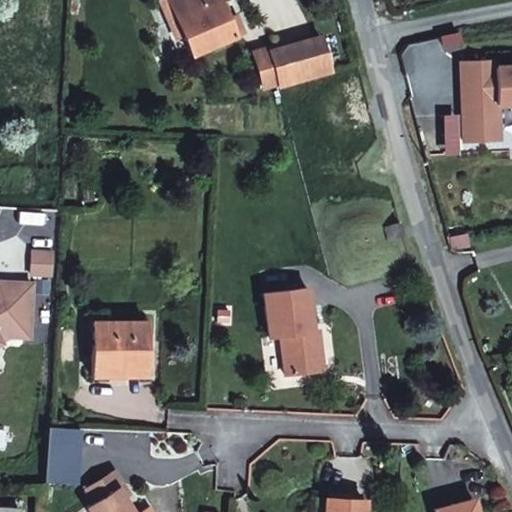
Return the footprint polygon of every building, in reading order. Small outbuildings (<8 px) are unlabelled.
[(156,0),(167,23),(177,19),(182,31),(184,37),(221,21),(211,1),(203,5),(199,0),(156,0)] [(167,23),(173,35),(182,31),(177,19),(167,23)] [(329,73),(319,38),(266,53),(277,88),(308,79),(329,73)] [(261,92),(277,88),(266,53),(250,58),(261,92)] [(511,66),(510,67),(493,69),(492,60),(459,64),(467,145),(501,142),(497,106),(511,103),(511,66)] [(403,237),(399,221),(385,225),(389,240),(403,237)] [(0,344),(8,341),(28,342),(29,319),(19,319),(21,287),(0,285),(0,344)] [(31,287),(21,287),(19,319),(29,319),(31,287)] [(280,351),(284,376),(322,370),(316,329),(308,331),(301,288),(258,294),(265,335),(278,334),(284,333),(287,349),(280,351)] [(146,320),(89,319),(89,375),(145,375),(146,320)] [(284,333),(278,334),(280,351),(287,349),(284,333)] [(74,426),(44,424),(42,478),(72,479),(74,426)] [(126,511),(119,500),(114,490),(119,487),(110,473),(81,491),(89,505),(82,509),(83,511),(126,511)] [(125,497),(119,487),(114,490),(119,500),(125,497)] [(466,511),(465,502),(426,511),(466,511)]
